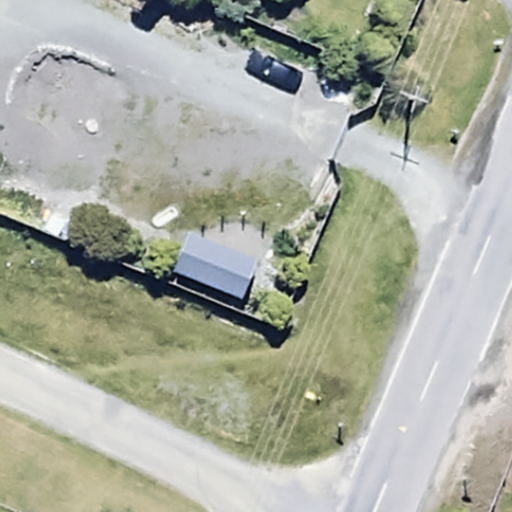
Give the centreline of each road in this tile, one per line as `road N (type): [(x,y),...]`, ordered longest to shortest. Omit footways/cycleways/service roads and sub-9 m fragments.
road 1 (tertiary): [(511,214),(384,511)]
road 2 (residential): [(222,511),(0,385)]
